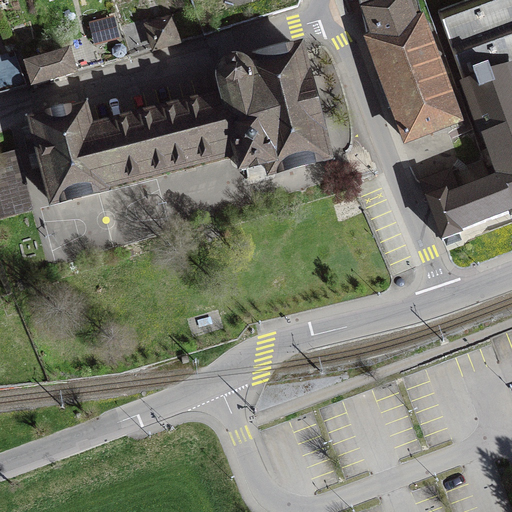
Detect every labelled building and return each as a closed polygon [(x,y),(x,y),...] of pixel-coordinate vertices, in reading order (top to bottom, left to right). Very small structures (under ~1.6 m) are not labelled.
[(190,0),(204,35),(297,7),(300,0),(190,0)] [(370,42),(383,77),(377,79),(388,108),(394,106),(406,141),(456,122),(443,86),(450,83),(442,63),(436,66),(424,35),(428,31),(428,27),(423,23),(416,0),(370,0),(373,6),(363,10),(374,40),(370,42)] [(511,0),(471,0),(438,12),(497,178),(458,193),(450,171),(421,181),(442,240),(460,234),(459,231),(510,212),(510,215),(511,213),(511,0)] [(120,25),(129,57),(177,43),(170,20),(149,27),(147,18),(120,25)] [(73,73),(103,65),(98,48),(86,52),(82,39),(64,44),(67,54),(72,72),(73,73)] [(0,94),(27,87),(14,50),(0,54),(0,94)] [(241,59),(220,64),(221,70),(218,80),(223,98),(88,132),(83,110),(33,123),(53,203),(103,190),(103,187),(237,153),(241,170),(268,163),(270,174),(326,160),(299,50),(242,65),(241,59)] [(73,73),(72,72),(67,54),(27,66),(33,85),(73,73)] [(0,216),(31,208),(17,153),(0,157),(0,216)]
